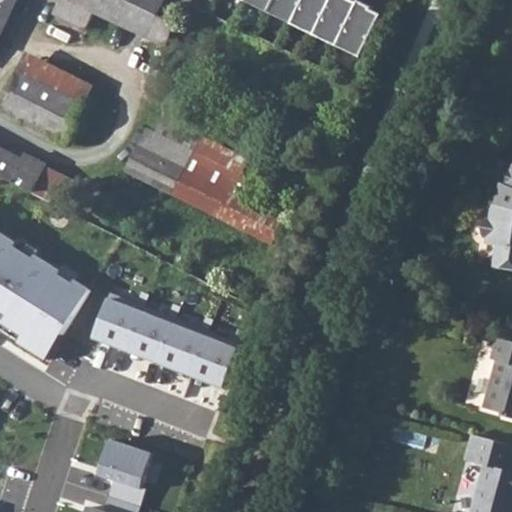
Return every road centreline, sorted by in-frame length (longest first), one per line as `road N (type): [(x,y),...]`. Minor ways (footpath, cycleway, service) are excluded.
road 1 (unknown): [(0,134),(65,161),(93,158),(132,116),(128,83),(114,73),(27,37),(6,46)]
road 2 (residential): [(0,354),(74,400),(40,511)]
